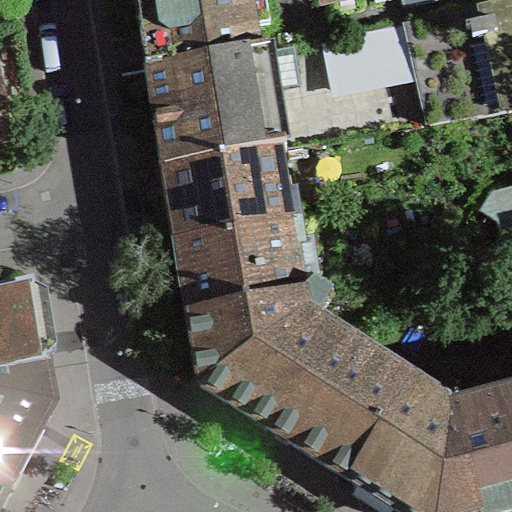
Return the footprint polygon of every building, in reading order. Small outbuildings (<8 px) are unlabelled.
[(144,46),(149,74),(257,55),(248,0),(136,0),(139,13),(144,46)] [(511,4),(407,26),(429,124),(511,108),(511,4)] [(389,79),(380,31),(323,43),(332,89),(389,79)] [(164,169),(278,150),(285,148),(283,134),(269,53),(257,55),(149,74),(148,74),(162,154),(164,169)] [(0,143),(12,141),(3,101),(0,85),(0,143)] [(176,243),(298,222),(293,198),(286,199),(278,150),(164,169),(174,228),(176,243)] [(511,267),(511,188),(492,194),(483,209),(499,220),(511,267)] [(189,317),(303,298),(295,247),(302,246),(298,222),(176,243),(180,262),(189,317)] [(0,377),(45,367),(47,366),(34,294),(33,287),(0,294),(0,377)] [(260,423),(270,430),(332,332),(306,316),(303,298),(189,317),(195,354),(200,386),(228,403),(260,423)] [(412,383),(332,332),(270,430),(284,438),(293,444),(330,468),(350,480),(412,383)] [(0,483),(10,489),(53,410),(45,367),(0,377),(0,483)] [(361,487),(398,511),(479,511),(451,411),(454,410),(412,383),(350,480),(351,481),(361,487)] [(451,411),(479,511),(511,511),(511,393),(454,410),(451,411)] [(0,508),(10,489),(0,483),(0,508)]
